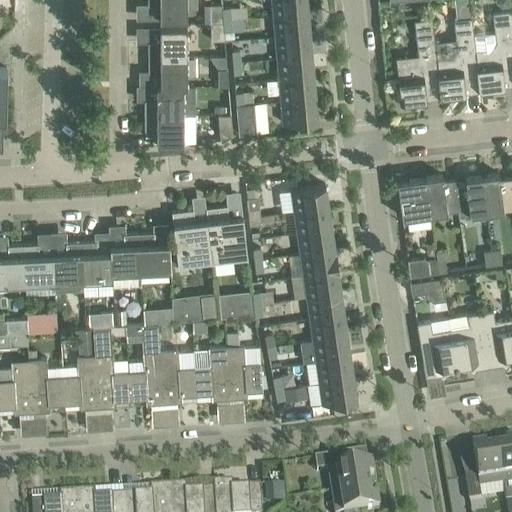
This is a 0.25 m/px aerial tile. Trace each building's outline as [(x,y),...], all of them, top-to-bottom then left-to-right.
[(147,0),(147,3),(155,3),(159,3),(160,18),(186,17),(186,6),(196,6),(196,0),(147,0)] [(308,11),(306,0),(271,0),(273,14),(308,11)] [(221,2),(209,3),(210,21),(223,21),(222,18),(222,7),(221,2)] [(222,18),(231,17),(230,6),(222,7),(222,18)] [(496,41),(490,48),(476,50),(477,71),(479,91),(493,89),(493,92),(505,91),(502,66),(511,65),(511,19),(511,9),(493,11),(496,41)] [(310,33),(308,11),(273,14),(275,36),(310,33)] [(457,48),(451,55),(436,57),(438,78),(440,98),(454,96),(454,99),(466,98),(463,73),(477,71),(476,50),(472,16),(453,18),(457,48)] [(231,17),(222,18),(223,21),(223,30),(232,29),(231,17)] [(425,105),(427,105),(424,80),(438,78),(436,57),(432,17),(414,19),(418,54),(412,62),(396,63),(399,90),(396,90),(397,102),(400,102),(401,104),(425,102),(425,105)] [(223,30),(223,21),(210,21),(210,38),(224,38),(223,30)] [(186,25),(160,25),(160,40),(148,40),(148,55),(186,55),(186,25)] [(312,54),(310,33),(275,36),(277,57),(312,54)] [(232,61),(240,60),(239,49),(231,49),(232,61)] [(314,76),(312,54),(277,57),(279,79),(314,76)] [(148,55),(148,71),(160,70),(160,84),(183,85),(187,85),(186,55),(148,55)] [(240,60),(232,61),(233,73),(241,72),(240,60)] [(217,85),(227,85),(225,67),(216,68),(217,85)] [(316,97),(314,76),(279,79),(281,100),(316,97)] [(160,84),(156,84),(156,98),(144,98),(144,113),(183,113),(183,85),(160,84)] [(236,104),(244,103),(243,91),(235,91),(236,104)] [(281,100),(282,122),(318,119),(316,97),(281,100)] [(256,132),(253,102),(244,103),(236,104),(237,115),(238,133),(256,132)] [(144,129),(156,129),(156,143),(183,143),(183,113),(144,113),(144,129)] [(218,113),(218,115),(220,135),(232,134),(231,114),(231,113),(218,113)] [(499,178),(498,172),(482,174),(487,211),(511,208),(511,189),(510,176),(499,178)] [(443,179),(442,173),(425,175),(430,213),(457,209),(458,215),(459,215),(454,178),(443,179)] [(455,184),(455,178),(454,178),(459,215),(487,211),(482,174),(465,176),(466,182),(455,184)] [(397,179),(402,216),(430,213),(425,175),(397,179)] [(328,204),(325,183),(290,188),(294,209),(328,204)] [(259,207),(258,195),(246,197),(248,208),(259,207)] [(205,206),(207,218),(212,259),(247,255),(245,239),(244,233),(242,214),(228,215),(227,203),(205,206)] [(331,226),(328,204),(294,209),(297,231),(331,226)] [(171,210),(174,230),(178,263),(212,259),(207,218),(194,219),(193,207),(171,210)] [(259,207),(248,208),(249,224),(261,223),(259,207)] [(334,247),(331,226),(297,231),(300,252),(334,247)] [(139,231),(139,237),(140,270),(141,280),(169,279),(168,268),(170,268),(169,241),(154,242),(154,230),(139,231)] [(110,251),(111,250),(112,271),(112,277),(113,285),(141,284),(141,280),(140,270),(139,237),(139,231),(123,232),(124,243),(109,244),(110,250),(110,251)] [(97,251),(96,239),(81,240),(83,279),(112,277),(112,271),(111,250),(110,251),(110,250),(97,251)] [(65,240),(66,252),(52,253),(54,280),(53,280),(53,289),(82,288),(82,279),(83,279),(81,240),(65,240)] [(7,243),(8,249),(8,255),(0,255),(0,282),(25,281),(23,242),(7,243)] [(39,254),(38,242),(23,242),(25,281),(53,280),(54,280),(52,253),(39,254)] [(254,259),(262,257),(261,246),(253,247),(254,259)] [(336,247),(334,247),(300,252),(303,275),(338,269),(339,269),(336,247)] [(493,262),(502,261),(500,248),(491,249),(493,262)] [(493,262),(491,249),(483,251),(485,264),(493,262)] [(428,259),(427,255),(407,257),(409,274),(438,270),(436,258),(428,259)] [(438,270),(447,269),(445,256),(436,258),(438,270)] [(262,257),(254,259),(255,271),(263,270),(262,257)] [(341,290),(338,269),(303,275),(306,295),(341,290)] [(410,280),(412,293),(432,290),(433,300),(446,298),(442,276),(412,280),(412,279),(410,280)] [(253,303),(261,302),(260,290),(252,291),(253,303)] [(344,312),(341,290),(306,295),(309,317),(344,312)] [(254,310),(253,303),(252,291),(240,293),(242,312),(254,310)] [(216,313),(213,292),(201,293),(203,315),(216,313)] [(255,314),(263,313),(261,302),(253,303),(254,310),(255,314)] [(125,308),(116,309),(117,322),(125,322),(125,308)] [(172,308),(161,308),(162,321),(173,320),(172,308)] [(28,310),(29,328),(56,327),(55,309),(28,310)] [(493,309),(480,311),(487,356),(489,365),(501,363),(506,366),(509,362),(508,356),(511,354),(511,316),(495,320),(493,309)] [(111,310),(100,311),(100,324),(112,323),(111,310)] [(467,313),(449,316),(450,327),(456,361),(456,364),(468,362),(469,368),(473,372),(476,367),(489,365),(487,356),(480,311),(467,313)] [(347,333),(344,312),(309,317),(312,338),(347,333)] [(8,331),(16,330),(25,330),(26,329),(26,317),(6,318),(7,331),(8,331)] [(431,319),(416,321),(425,376),(439,373),(443,377),(446,372),(445,366),(456,364),(456,361),(450,327),(449,327),(432,330),(431,319)] [(160,335),(174,334),(173,320),(162,321),(159,321),(160,335)] [(145,397),(146,403),(164,402),(160,349),(158,322),(140,323),(142,350),(144,369),(129,370),(130,398),(145,397)] [(125,323),(92,326),(94,354),(98,406),(116,405),(115,399),(130,398),(129,370),(113,371),(111,333),(125,332),(125,323)] [(92,326),(77,327),(77,329),(78,340),(79,355),(94,354),(92,326)] [(0,331),(0,345),(9,345),(8,331),(7,331),(0,331)] [(239,343),(238,331),(227,331),(227,344),(239,343)] [(266,345),(274,344),(272,332),(264,333),(266,345)] [(350,355),(347,333),(312,338),(316,360),(350,355)] [(260,360),(245,361),(244,343),(226,345),(230,397),(247,396),(247,390),(262,389),(260,369),(260,360)] [(274,344),(266,345),(268,357),(276,355),(274,344)] [(208,346),(210,364),(194,365),(196,393),(211,392),(212,398),(230,397),(226,345),(208,346)] [(179,367),(178,348),(160,349),(164,402),(181,400),(181,394),(196,393),(194,365),(179,367)] [(98,406),(94,354),(79,355),(77,355),(77,364),(62,365),(63,374),(65,402),(80,401),(80,407),(98,406)] [(353,376),(350,355),(316,360),(319,381),(353,376)] [(46,357),(36,357),(29,358),(32,410),(50,409),(49,403),(65,402),(63,374),(48,375),(46,357)] [(0,406),(14,406),(14,412),(32,410),(29,358),(11,359),(11,367),(0,367),(0,406)] [(274,388),(282,387),(280,375),(272,376),(274,388)] [(353,376),(319,381),(307,383),(311,404),(322,403),(357,398),(353,376)] [(304,384),(285,387),(287,400),(307,396),(304,384)] [(282,387),(274,388),(276,399),(284,398),(282,387)] [(511,438),(505,439),(506,445),(496,447),(505,502),(511,500),(511,438)] [(471,445),(476,474),(464,476),(468,502),(481,499),(479,490),(501,486),(504,502),(505,502),(496,447),(486,449),(485,443),(471,445)] [(348,453),(340,454),(314,459),(316,471),(327,469),(331,493),(369,486),(367,476),(374,475),(371,462),(350,465),(348,453)] [(213,482),(213,488),(215,511),(261,511),(260,485),(232,487),(231,481),(213,482)] [(186,484),(168,485),(169,511),(215,511),(213,488),(186,490),(186,484)] [(150,487),(150,492),(123,494),(123,511),(169,511),(168,485),(150,487)] [(331,493),(334,511),(360,511),(379,509),(377,495),(371,496),(369,486),(331,493)] [(95,496),(95,490),(77,492),(78,511),(123,511),(123,494),(95,496)] [(32,501),(32,511),(78,511),(77,492),(59,493),(59,499),(32,501)]
